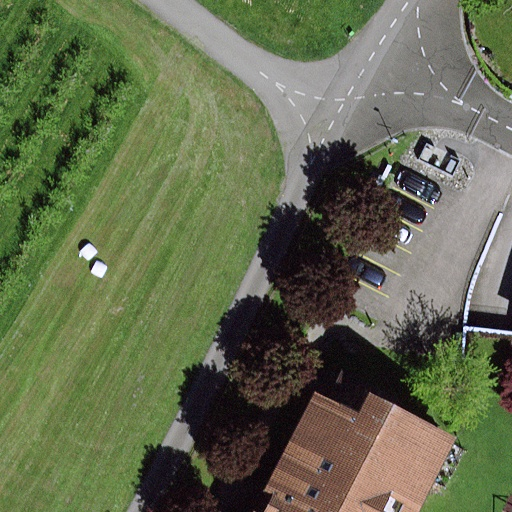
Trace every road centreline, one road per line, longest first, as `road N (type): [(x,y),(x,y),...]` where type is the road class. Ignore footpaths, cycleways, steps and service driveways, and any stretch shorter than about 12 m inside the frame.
road 1 (unclassified): [(389,43),(326,128),(144,511)]
road 2 (track): [(183,0),(264,62),(326,128)]
road 3 (residential): [(389,43),(511,111)]
